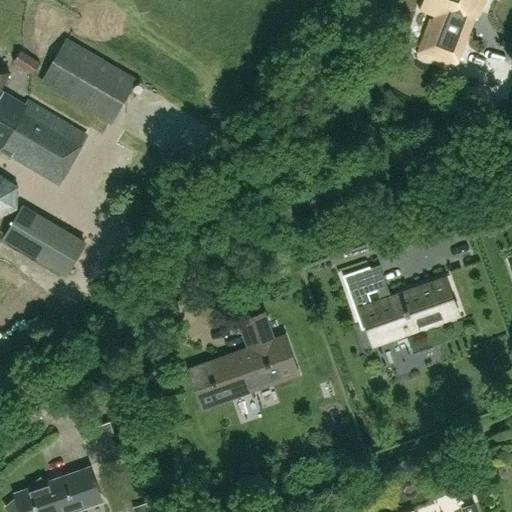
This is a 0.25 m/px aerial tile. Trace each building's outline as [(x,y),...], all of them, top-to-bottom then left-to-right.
[(429,18),(416,52),(427,57),(437,30),(457,37),(470,4),(483,8),(485,0),(429,0),(425,12),(435,16),(434,20),(429,18)] [(40,82),(111,123),(137,78),(66,37),(40,82)] [(20,50),(12,62),(32,75),(40,63),(20,50)] [(0,149),(58,184),(86,135),(27,101),(25,104),(0,89),(0,86),(9,72),(0,66),(0,149)] [(84,243),(22,206),(4,237),(66,274),(84,243)] [(372,344),(457,313),(445,280),(371,306),(366,294),(376,290),(368,268),(342,277),(361,329),(366,327),(372,344)] [(296,370),(284,336),(272,340),(263,315),(239,323),(248,348),(189,370),(202,404),(296,370)] [(127,458),(119,435),(96,443),(104,465),(127,458)] [(102,501),(91,470),(90,468),(46,483),(40,476),(21,492),(15,494),(16,497),(4,507),(8,511),(89,511),(87,507),(102,501)] [(478,511),(475,503),(463,507),(462,506),(461,506),(462,511),(478,511)]
